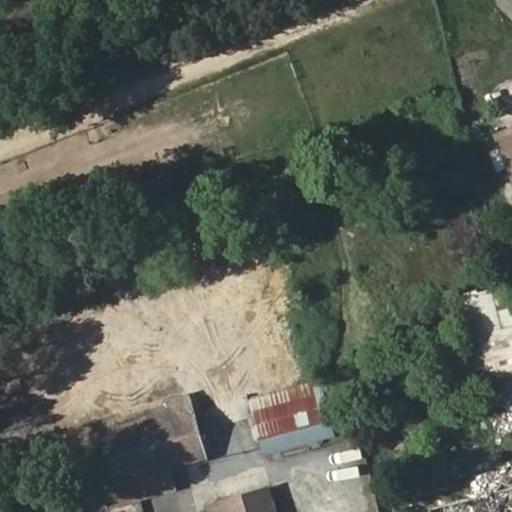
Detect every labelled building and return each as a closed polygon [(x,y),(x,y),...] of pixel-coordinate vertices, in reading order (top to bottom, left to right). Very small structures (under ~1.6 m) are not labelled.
[(495,93),(460,100),(466,129),(476,127),(474,112),(498,107),(495,93)] [(511,131),(494,139),(511,183),(511,131)] [(511,329),(487,335),(498,381),(511,377),(511,329)] [(511,377),(498,381),(511,436),(511,377)] [(337,435),(323,382),(293,389),(249,401),(263,454),(337,435)] [(422,502),(424,511),(511,511),(511,458),(457,470),(462,493),(422,502)] [(271,511),(264,490),(204,508),(205,511),(271,511)]
